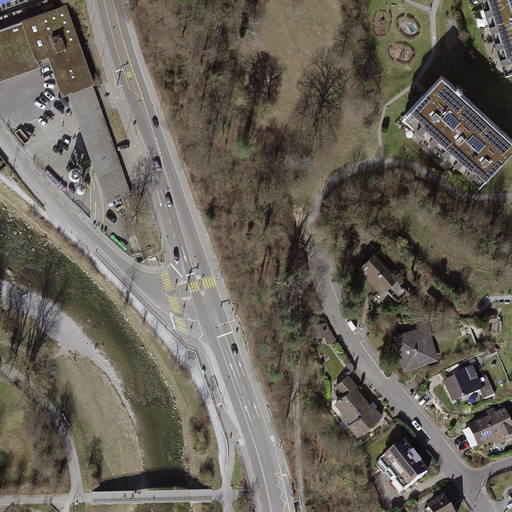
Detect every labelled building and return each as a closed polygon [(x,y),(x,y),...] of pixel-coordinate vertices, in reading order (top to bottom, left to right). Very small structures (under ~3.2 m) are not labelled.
[(511,0),(482,0),(509,81),(511,79),(511,0)] [(66,7),(0,30),(0,81),(49,63),(60,94),(68,91),(93,82),(81,47),(66,7)] [(511,151),(511,133),(444,71),(406,113),(483,183),(511,151)] [(93,82),(68,91),(106,200),(123,194),(132,191),(93,82)] [(375,254),(358,268),(380,293),(385,289),(396,301),(407,291),(375,254)] [(488,314),(488,322),(497,321),(495,313),(488,314)] [(327,323),(309,326),(311,340),(325,337),(329,344),(337,341),(327,323)] [(392,336),(401,370),(438,360),(428,326),(392,336)] [(473,368),(443,382),(454,405),(484,391),(473,368)] [(358,438),(384,417),(374,405),(372,407),(357,389),(359,387),(349,375),(335,386),(344,397),(335,405),(351,425),(349,426),(358,438)] [(511,422),(505,409),(469,425),(479,448),(511,432),(511,422)] [(431,475),(405,442),(379,463),(388,475),(390,473),(399,483),(397,485),(405,495),(431,475)] [(454,511),(444,495),(427,506),(430,511),(454,511)]
